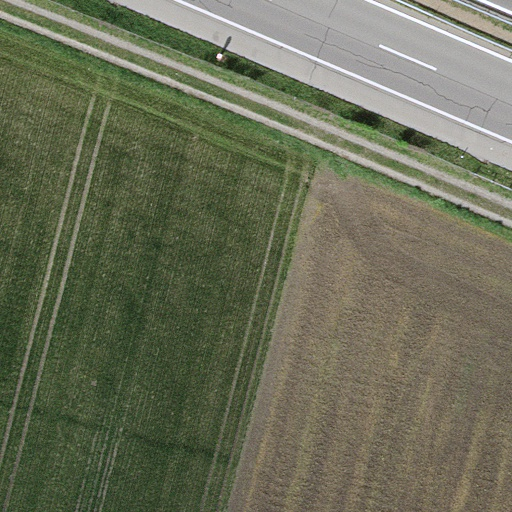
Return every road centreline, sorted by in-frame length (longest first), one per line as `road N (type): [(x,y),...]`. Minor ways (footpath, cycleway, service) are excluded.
road 1 (track): [(511,227),(0,14)]
road 2 (motorway): [(271,0),(511,101)]
